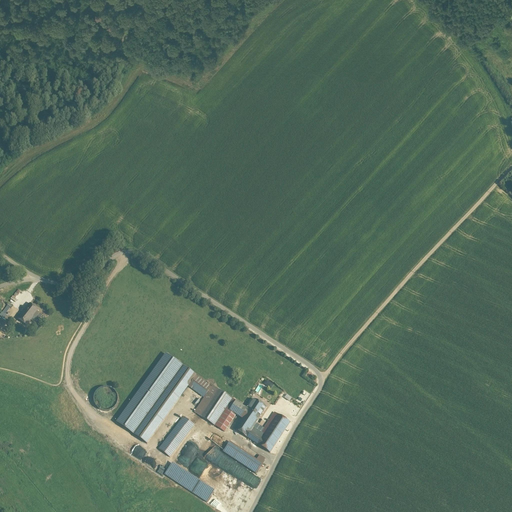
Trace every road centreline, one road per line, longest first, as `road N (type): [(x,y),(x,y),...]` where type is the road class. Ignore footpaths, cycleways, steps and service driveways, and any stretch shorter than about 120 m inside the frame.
road 1 (unclassified): [(250,511),(318,392),(323,378),(315,368),(137,251),(119,252),(73,286),(35,279),(0,251)]
road 2 (track): [(323,378),(511,174)]
